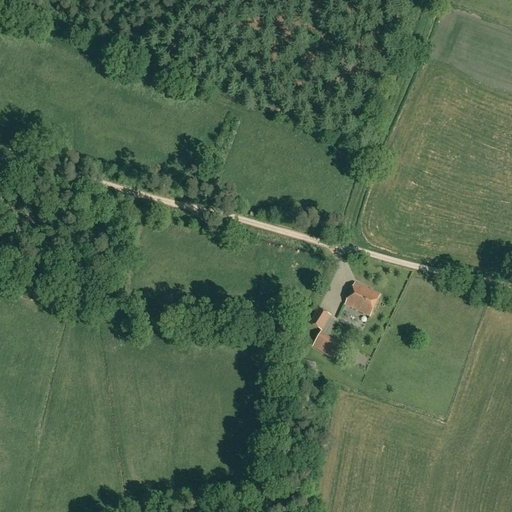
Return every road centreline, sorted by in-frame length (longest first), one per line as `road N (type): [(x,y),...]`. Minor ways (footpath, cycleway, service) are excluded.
road 1 (track): [(60,171),(326,243)]
road 2 (track): [(433,0),(338,246)]
road 3 (track): [(326,243),(511,287)]
road 4 (track): [(293,330),(266,511)]
